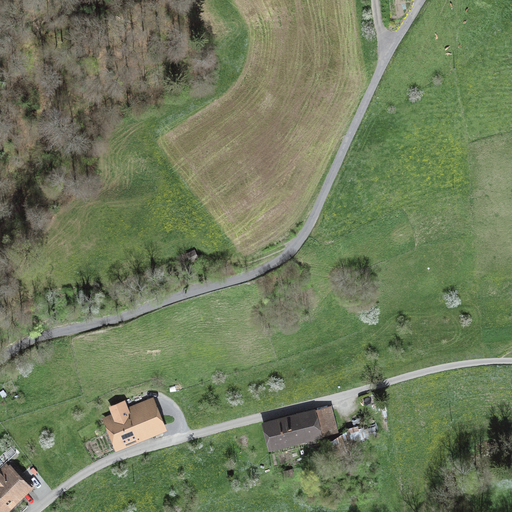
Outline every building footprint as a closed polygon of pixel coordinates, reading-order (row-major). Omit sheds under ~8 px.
[(198,259),(194,250),(182,256),(186,264),(198,259)] [(114,416),(108,418),(120,444),(161,426),(150,400),(126,411),(123,404),(111,409),(114,416)] [(267,426),(272,445),(329,430),(325,411),(267,426)] [(337,452),(369,441),(363,425),(331,437),(337,452)] [(0,511),(26,487),(29,490),(33,486),(19,472),(9,461),(0,469),(0,511)]
